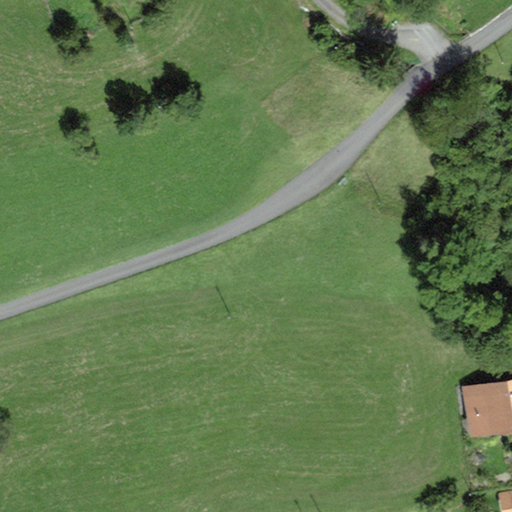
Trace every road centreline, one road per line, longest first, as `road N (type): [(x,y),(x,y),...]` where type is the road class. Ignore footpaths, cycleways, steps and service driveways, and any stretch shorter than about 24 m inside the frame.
road 1 (residential): [(0,315),(202,242),(312,188),(410,92),(511,20)]
road 2 (track): [(336,0),(447,68)]
